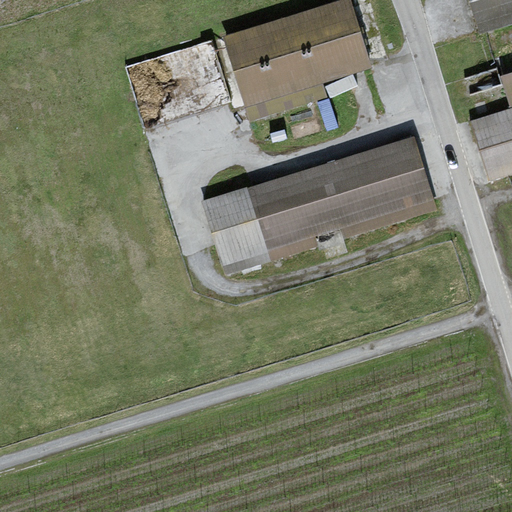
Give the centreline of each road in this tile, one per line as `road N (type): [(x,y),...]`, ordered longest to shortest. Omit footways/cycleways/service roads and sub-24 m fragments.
road 1 (track): [(501,307),(0,462)]
road 2 (unclassified): [(511,339),(405,0)]
road 3 (track): [(209,278),(235,292),(251,290),(472,215)]
